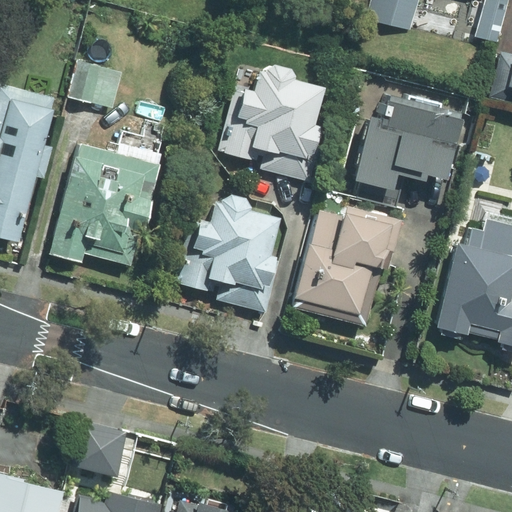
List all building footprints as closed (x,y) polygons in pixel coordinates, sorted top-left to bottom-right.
[(411,27),(417,0),(376,0),(372,18),(411,27)] [(505,0),(482,0),(476,34),(498,38),(505,0)] [(120,69),(77,62),(72,98),(114,104),(120,69)] [(316,121),(324,81),(291,74),(290,73),(290,72),(289,71),(288,71),(288,70),(287,69),(286,68),(285,68),(284,67),(283,67),(283,66),(282,65),(281,65),(280,65),(279,64),(278,64),(277,64),(276,63),(275,63),(274,63),(273,63),(272,63),(271,63),(270,63),(269,63),(267,63),(266,64),(265,64),(264,64),(263,65),(262,65),(261,66),(260,66),(259,67),(255,85),(238,81),(223,150),(265,159),(263,166),(310,176),(322,122),(316,121)] [(33,169),(43,171),(50,143),(44,141),(56,92),(0,78),(0,232),(17,236),(33,169)] [(389,113),(371,109),(357,173),(396,182),(400,162),(447,172),(461,105),(393,90),(389,113)] [(85,250),(133,262),(142,225),(147,226),(163,160),(78,139),(51,249),(84,257),(85,250)] [(217,297),(266,307),(278,252),(271,250),(280,209),(249,203),(249,202),(249,201),(249,200),(248,199),(248,198),(247,197),(247,196),(246,195),(245,194),(244,194),(244,193),(243,193),(242,192),(241,191),(240,191),(239,191),(238,190),(237,190),(236,190),(235,190),(234,190),(233,190),(232,190),(231,190),(230,191),(229,191),(228,191),(227,192),(226,192),(226,193),(225,194),(224,194),(223,195),(223,196),(222,197),(216,195),(212,216),(196,212),(181,281),(219,288),(217,297)] [(390,265),(402,217),(318,198),(294,298),(370,316),(383,263),(390,265)] [(468,241),(455,238),(435,323),(468,331),(471,320),(500,327),(498,337),(511,339),(511,220),(487,214),(484,226),(472,223),(468,241)] [(117,469),(124,427),(81,419),(73,462),(117,469)] [(56,511),(66,475),(0,459),(0,511),(56,511)] [(110,493),(82,486),(76,511),(157,511),(164,485),(114,474),(110,493)] [(266,511),(267,509),(179,491),(174,511),(266,511)]
